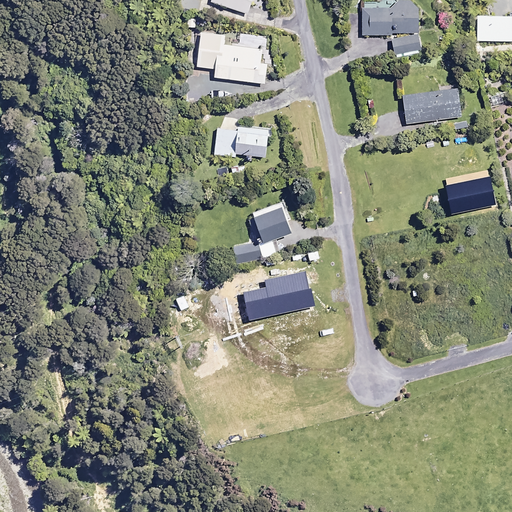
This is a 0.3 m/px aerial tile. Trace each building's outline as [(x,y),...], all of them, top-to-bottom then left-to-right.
[(210,0),(248,13),(252,0),(210,0)] [(420,51),(417,0),(390,0),(381,0),(381,7),(363,7),(364,35),(393,33),(394,52),(420,51)] [(511,15),(477,15),(476,41),(511,41),(511,15)] [(186,27),(197,27),(196,16),(186,16),(186,27)] [(226,34),(201,31),(197,66),(215,68),(214,76),(266,83),(268,63),(261,62),(263,48),(225,43),(226,34)] [(461,115),(458,88),(404,94),(408,122),(461,115)] [(239,119),(223,117),(222,128),(217,127),(215,154),(235,156),(236,153),(267,156),(270,127),(238,124),(239,119)] [(454,130),(469,127),(467,118),(453,120),(454,130)] [(293,231),(283,205),(254,215),(264,241),(293,231)] [(281,253),(279,241),(260,244),(262,256),(281,253)] [(310,262),(322,258),(318,248),(306,252),(310,262)]
